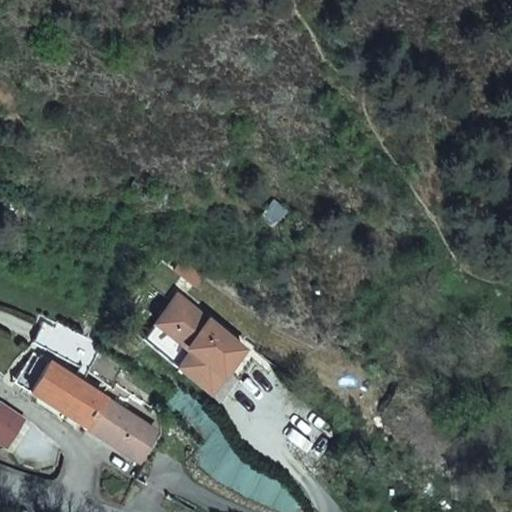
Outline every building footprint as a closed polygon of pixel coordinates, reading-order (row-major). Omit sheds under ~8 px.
[(140,339),(205,392),(239,350),(175,296),(140,339)] [(90,349),(44,321),(32,337),(78,367),(90,349)] [(11,376),(30,389),(28,391),(81,426),(100,395),(43,358),(34,370),(22,362),(11,376)] [(100,395),(81,426),(104,440),(136,460),(155,431),(100,395)] [(0,414),(0,447),(13,458),(36,423),(6,404),(0,414)]
